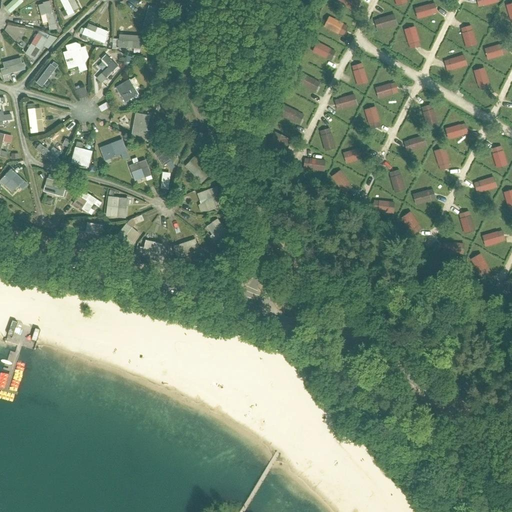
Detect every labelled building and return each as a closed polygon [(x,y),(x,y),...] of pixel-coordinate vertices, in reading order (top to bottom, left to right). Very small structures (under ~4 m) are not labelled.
[(22,0),(13,0),(7,7),(13,13),(25,2),(22,0)] [(58,27),(51,0),(49,0),(36,4),(43,31),(58,27)] [(76,0),(61,0),(70,16),(82,10),(76,0)] [(335,0),(334,4),(352,13),(358,0),(335,0)] [(146,5),(143,23),(158,26),(161,9),(146,5)] [(431,5),(416,9),(419,20),(434,15),(431,5)] [(329,15),(323,28),(341,37),(347,24),(329,15)] [(390,16),(375,20),(379,31),(394,27),(390,16)] [(110,33),(89,23),(82,35),(104,45),(110,33)] [(476,43),(470,26),(461,30),(468,46),(476,43)] [(419,44),(412,28),(404,31),(411,48),(419,44)] [(39,60),(50,39),(38,33),(27,54),(39,60)] [(144,50),(143,33),(120,35),(121,52),(144,50)] [(316,40),(310,53),(328,62),(334,49),(316,40)] [(502,43),(487,48),(490,58),(505,54),(502,43)] [(82,47),(64,52),(70,70),(80,66),(82,72),(89,70),(82,47)] [(461,54),(446,59),(449,70),(464,65),(461,54)] [(119,67),(107,55),(98,63),(105,70),(102,72),(108,78),(119,67)] [(28,69),(25,56),(0,63),(6,82),(12,80),(11,74),(28,69)] [(59,67),(52,62),(37,80),(44,86),(59,67)] [(367,82),(361,66),(353,69),(359,85),(367,82)] [(489,85),(483,68),(475,72),(481,88),(489,85)] [(300,70),(293,82),(312,91),(318,79),(300,70)] [(140,94),(131,79),(114,90),(124,104),(140,94)] [(389,82),(374,87),(377,98),(392,93),(389,82)] [(86,86),(78,89),(81,100),(90,97),(86,86)] [(105,95),(101,92),(92,101),(96,105),(105,95)] [(353,95),(338,99),(342,110),(357,106),(353,95)] [(281,102),(275,115),(293,123),(299,111),(281,102)] [(378,121),(372,104),(363,107),(370,124),(378,121)] [(44,107),(30,109),(32,132),(47,131),(44,107)] [(436,124),(430,108),(422,111),(428,128),(436,124)] [(148,142),(150,114),(135,113),(133,137),(139,137),(138,141),(148,142)] [(459,124),(445,129),(448,140),(463,135),(459,124)] [(268,130),(262,142),(280,151),(286,138),(268,130)] [(335,149),(329,132),(320,135),(327,152),(335,149)] [(43,136),(34,145),(54,163),(63,153),(43,136)] [(420,136),(406,140),(409,151),(424,147),(420,136)] [(131,158),(123,139),(102,147),(107,160),(123,154),(126,160),(131,158)] [(90,168),(94,150),(83,148),(84,142),(77,141),(72,164),(90,168)] [(170,142),(154,154),(163,166),(179,155),(170,142)] [(357,149),(342,153),(345,164),(360,160),(357,149)] [(450,166),(443,149),(435,152),(441,169),(450,166)] [(507,166),(500,149),(492,152),(499,169),(507,166)] [(139,157),(126,163),(135,187),(154,179),(146,158),(140,161),(139,157)] [(212,173),(196,157),(186,167),(202,183),(212,173)] [(323,161),(307,159),(306,170),(322,172),(323,161)] [(0,181),(13,194),(25,180),(12,168),(0,181)] [(350,188),(342,172),(334,176),(342,192),(350,188)] [(171,191),(172,173),(163,173),(163,191),(171,191)] [(405,190),(399,173),(391,177),(397,193),(405,190)] [(491,175),(472,182),(476,194),(496,188),(491,175)] [(48,179),(46,192),(68,197),(71,183),(48,179)] [(224,205),(217,187),(201,193),(208,211),(224,205)] [(99,200),(84,190),(75,204),(89,214),(99,200)] [(427,191),(412,196),(416,207),(431,202),(427,191)] [(128,199),(113,198),(112,218),(127,219),(128,199)] [(392,201),(376,202),(377,214),(393,213),(392,201)] [(474,229),(468,212),(459,215),(466,232),(474,229)] [(420,229),(410,214),(403,219),(412,234),(420,229)] [(103,236),(105,224),(88,221),(86,234),(103,236)] [(227,233),(221,222),(207,230),(214,241),(227,233)] [(143,237),(126,224),(115,238),(132,251),(143,237)] [(495,231),(480,236),(483,247),(498,242),(495,231)] [(452,236),(437,241),(440,252),(455,247),(452,236)] [(201,251),(195,238),(176,246),(182,259),(201,251)] [(148,240),(144,257),(161,260),(165,243),(148,240)] [(486,270),(479,253),(471,256),(477,273),(486,270)]
